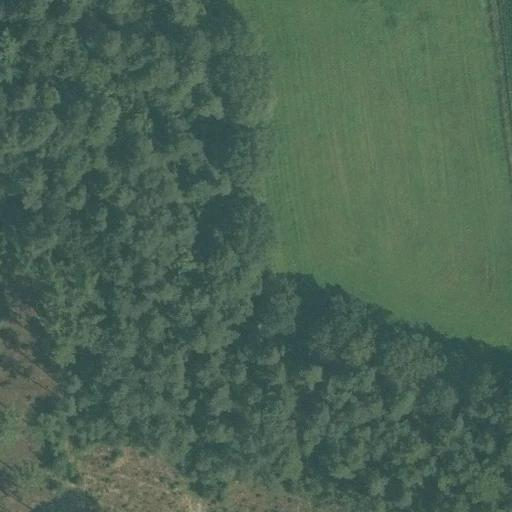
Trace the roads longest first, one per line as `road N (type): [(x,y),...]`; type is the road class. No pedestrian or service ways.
road 1 (track): [(511,424),(0,235)]
road 2 (track): [(403,386),(408,511)]
